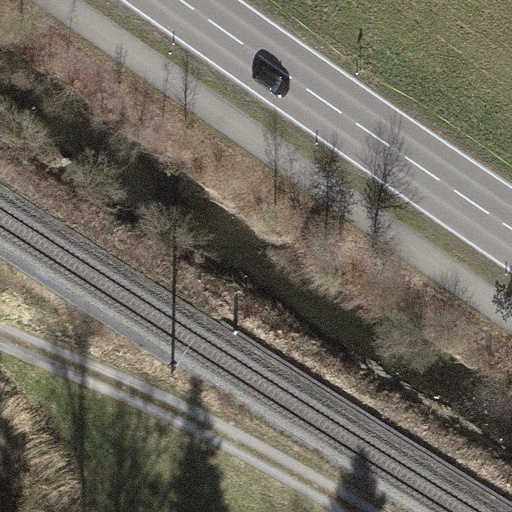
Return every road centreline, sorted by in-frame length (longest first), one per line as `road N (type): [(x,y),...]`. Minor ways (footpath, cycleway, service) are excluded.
road 1 (secondary): [(182,0),(511,229)]
road 2 (track): [(346,511),(263,461),(0,336)]
